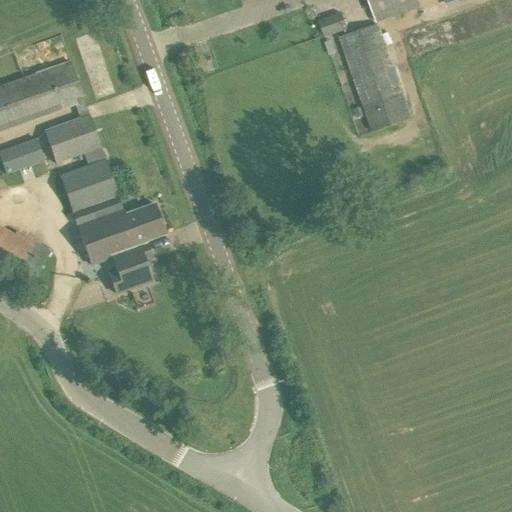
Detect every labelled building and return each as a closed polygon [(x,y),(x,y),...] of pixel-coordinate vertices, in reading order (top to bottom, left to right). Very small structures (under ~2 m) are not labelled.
[(368,0),(377,23),(420,8),(417,0),(368,0)] [(324,38),(348,30),(342,13),(318,20),(324,38)] [(372,133),(412,119),(379,24),(339,38),(372,133)] [(89,115),(84,102),(70,61),(34,73),(35,74),(0,85),(0,131),(75,105),(79,118),(43,131),(55,164),(83,154),(87,165),(58,175),(78,231),(79,231),(91,266),(112,258),(140,248),(142,253),(149,250),(146,241),(166,234),(154,204),(125,214),(105,159),(101,148),(89,115)] [(0,160),(5,176),(17,172),(45,162),(36,139),(0,152),(0,160)] [(14,234),(0,225),(0,274),(28,290),(51,251),(16,231),(14,234)] [(140,248),(112,258),(117,272),(109,275),(116,294),(152,281),(142,253),(140,248)]
